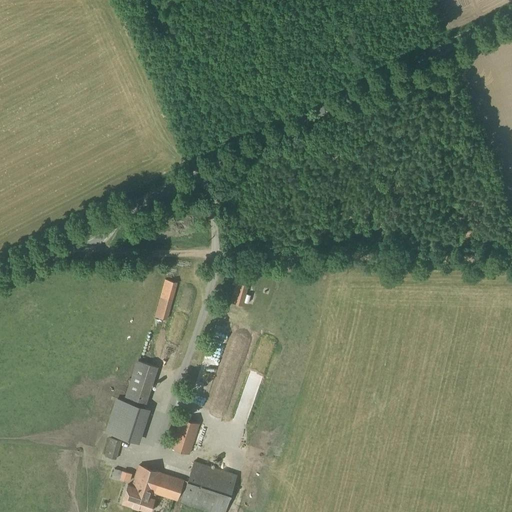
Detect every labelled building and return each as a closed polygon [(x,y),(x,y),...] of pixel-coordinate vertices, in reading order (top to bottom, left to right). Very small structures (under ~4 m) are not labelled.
[(167,320),(178,282),(165,279),(154,316),(167,320)] [(243,306),(249,286),(235,282),(230,302),(243,306)] [(274,295),(253,289),(247,309),(268,315),(274,295)] [(249,329),(249,341),(258,341),(258,329),(249,329)] [(166,358),(163,365),(174,369),(177,362),(166,358)] [(146,404),(158,367),(136,360),(124,396),(146,404)] [(138,443),(149,409),(116,399),(105,432),(138,443)] [(189,454),(199,424),(190,421),(181,418),(170,448),(189,454)] [(248,430),(238,426),(233,436),(251,443),(258,425),(251,422),(248,430)] [(116,459),(121,441),(110,438),(105,456),(116,459)] [(210,511),(224,511),(237,475),(194,461),(180,502),(210,511)] [(177,501),(184,479),(138,464),(131,486),(128,484),(122,503),(149,511),(156,494),(177,501)]
